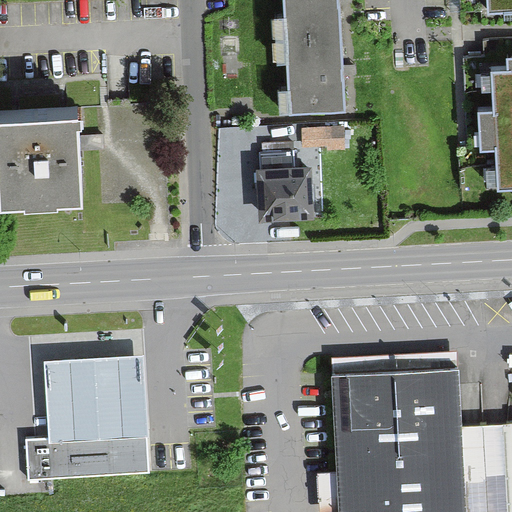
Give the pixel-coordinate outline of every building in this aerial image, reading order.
[(279,0),(285,111),(346,107),(340,0),(279,0)] [(511,0),(497,0),(498,14),(511,13),(511,0)] [(511,56),(510,57),(511,73),(495,73),(497,112),(482,113),(484,155),(500,155),(502,193),(511,192),(511,56)] [(146,121),(158,114),(147,95),(119,111),(129,128),(145,120),(146,121)] [(82,115),(0,119),(0,148),(3,206),(87,201),(82,115)] [(347,131),(306,131),(306,150),(332,150),(332,154),(347,154),(347,131)] [(320,170),(267,172),(269,222),(322,220),(320,170)] [(53,362),(56,441),(157,437),(154,359),(53,362)] [(466,511),(462,428),(459,371),(408,374),(331,377),(336,473),(317,474),(319,511),(466,511)] [(511,511),(511,424),(462,428),(466,511),(511,511)] [(31,442),(32,482),(154,478),(152,437),(31,442)]
